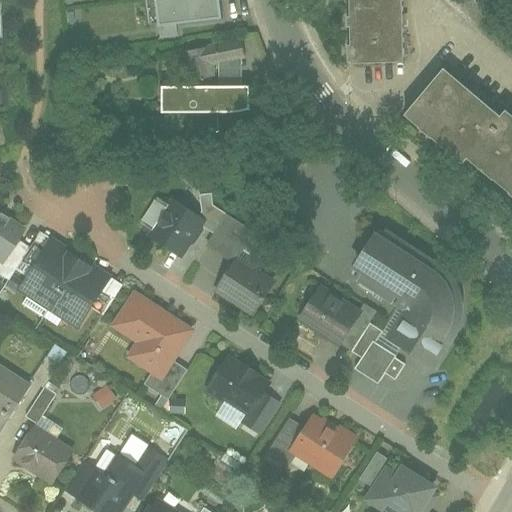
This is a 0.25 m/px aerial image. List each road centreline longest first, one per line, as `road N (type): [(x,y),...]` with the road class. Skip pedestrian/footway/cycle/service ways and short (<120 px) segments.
road 1 (residential): [(510,506),(109,249),(78,219)]
road 2 (residential): [(511,255),(332,111),(276,0)]
